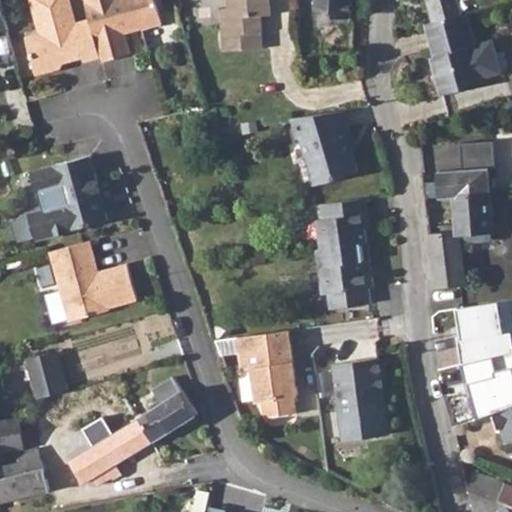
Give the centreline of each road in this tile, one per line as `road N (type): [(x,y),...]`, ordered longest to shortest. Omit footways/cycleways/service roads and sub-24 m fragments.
road 1 (residential): [(381,0),(375,88),(400,178),(423,396),(456,511)]
road 2 (residential): [(362,511),(259,470),(234,441),(112,98)]
